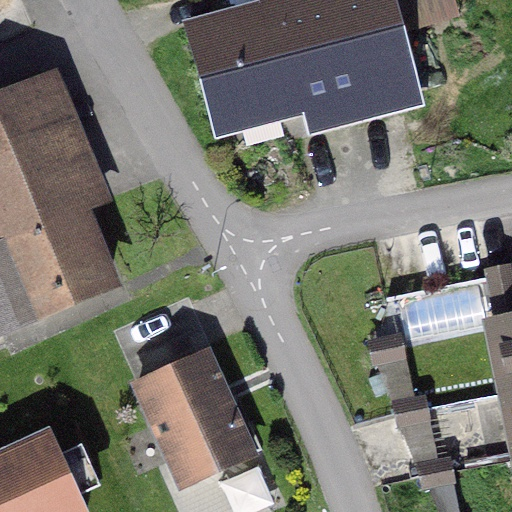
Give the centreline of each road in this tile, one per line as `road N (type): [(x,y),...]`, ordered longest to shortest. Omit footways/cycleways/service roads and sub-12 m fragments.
road 1 (residential): [(83,0),(233,255)]
road 2 (residential): [(233,255),(511,195)]
road 3 (residential): [(233,255),(284,348),(351,511)]
